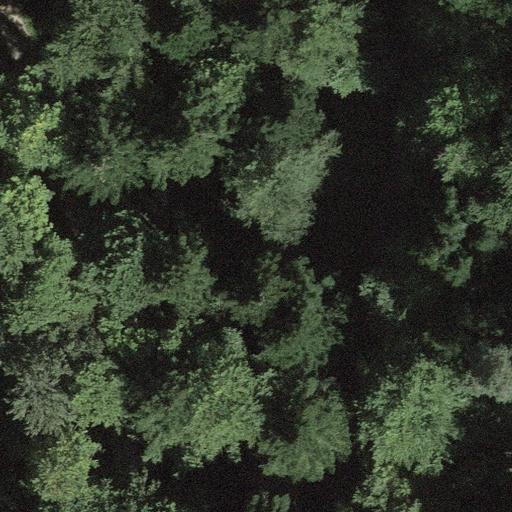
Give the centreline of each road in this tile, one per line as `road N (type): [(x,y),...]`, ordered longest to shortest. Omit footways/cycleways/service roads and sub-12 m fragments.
road 1 (track): [(16,0),(155,511)]
road 2 (track): [(345,511),(427,0)]
